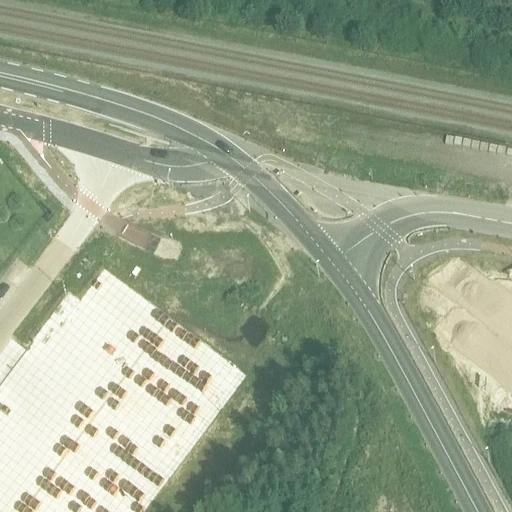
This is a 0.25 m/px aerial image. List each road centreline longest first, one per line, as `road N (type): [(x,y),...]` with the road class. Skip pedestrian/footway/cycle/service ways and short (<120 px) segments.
road 1 (unclassified): [(0,121),(162,167),(342,254),(511,374)]
road 2 (primary): [(511,322),(427,250),(325,189),(143,114),(0,73)]
